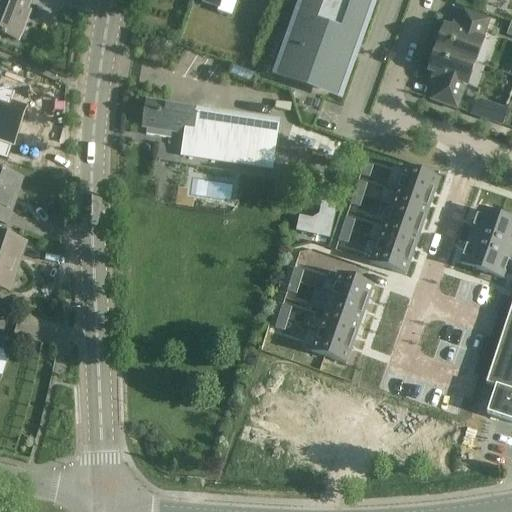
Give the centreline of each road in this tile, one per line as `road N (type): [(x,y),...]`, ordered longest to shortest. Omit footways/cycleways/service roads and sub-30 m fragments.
road 1 (tertiary): [(106,505),(91,219),(99,40),(110,0)]
road 2 (residential): [(424,0),(392,87),(394,106),(471,142)]
road 3 (residential): [(471,142),(422,300)]
road 4 (residential): [(422,300),(403,363),(474,386)]
